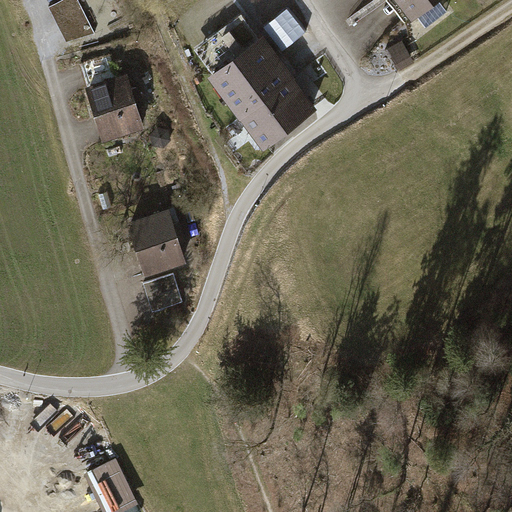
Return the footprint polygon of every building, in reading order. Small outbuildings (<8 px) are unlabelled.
[(78,0),(54,0),(47,4),(64,39),(93,32),(78,0)] [(397,0),(410,17),(432,0),(397,0)] [(252,15),(196,58),(262,143),(313,103),(291,75),(295,72),(252,15)] [(413,60),(401,39),(386,47),(398,69),(413,60)] [(84,81),(114,72),(107,52),(78,61),(84,81)] [(114,72),(84,81),(101,136),(143,123),(136,102),(142,100),(136,82),(131,84),(126,68),(114,72)] [(153,144),(164,145),(170,136),(166,126),(155,125),(148,134),(153,144)] [(172,202),(126,217),(145,278),(141,279),(151,310),(183,300),(171,263),(185,259),(178,238),(183,237),(172,202)]
